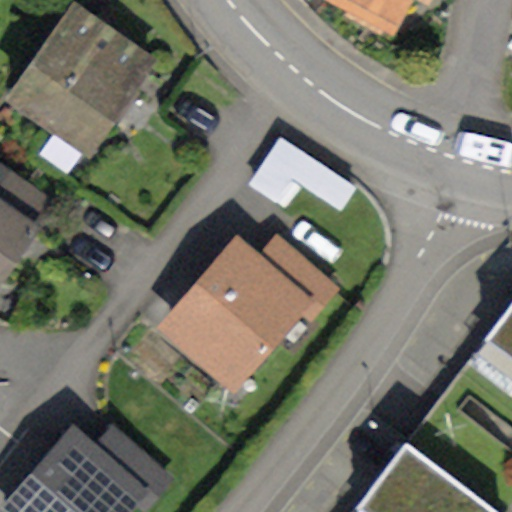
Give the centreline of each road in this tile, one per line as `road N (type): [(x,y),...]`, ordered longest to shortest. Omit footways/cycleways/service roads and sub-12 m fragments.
road 1 (residential): [(248,511),(401,307),(456,160)]
road 2 (primary): [(228,0),(280,59),(340,107),(456,160)]
road 3 (residential): [(456,160),(485,0)]
